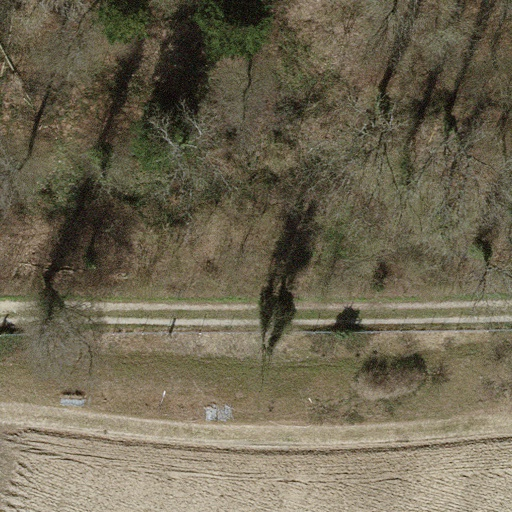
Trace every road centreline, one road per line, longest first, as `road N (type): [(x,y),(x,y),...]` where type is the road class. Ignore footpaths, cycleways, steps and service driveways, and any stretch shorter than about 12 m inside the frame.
road 1 (track): [(0,414),(327,440),(511,420)]
road 2 (track): [(511,310),(0,314)]
